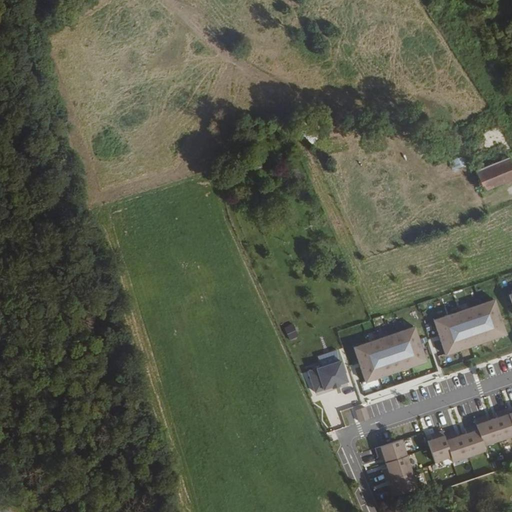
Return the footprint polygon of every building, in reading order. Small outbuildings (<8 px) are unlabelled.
[(465,155),(451,160),(454,169),(468,164),(465,155)] [(450,160),(437,166),(439,173),(453,168),(450,160)] [(511,180),(511,164),(510,160),(476,173),(485,192),(511,180)] [(507,334),(495,299),(434,320),(446,355),(481,343),(507,334)] [(427,362),(415,326),(354,347),(366,382),(397,372),(427,362)] [(347,381),(340,361),(308,372),(315,392),(332,387),(335,386),(339,384),(347,381)] [(360,422),(370,419),(366,407),(356,410),(360,422)] [(500,440),(511,435),(511,422),(509,413),(507,408),(502,410),(495,413),(497,417),(492,419),(500,440)] [(484,446),(500,440),(492,419),(488,421),(486,416),(480,418),(475,420),(477,424),(484,446)] [(486,451),(484,446),(477,424),(470,427),(465,428),(467,433),(463,435),(471,456),(486,451)] [(436,463),(452,457),(444,436),(443,431),(436,433),(431,435),(433,439),(428,441),(436,463)] [(454,462),(471,456),(463,435),(458,437),(456,431),(451,433),(444,436),(452,457),(454,462)] [(384,458),(386,463),(408,456),(402,439),(375,449),(378,455),(379,460),(384,458)] [(360,452),(362,464),(377,461),(375,449),(360,452)] [(413,472),(408,456),(386,463),(387,468),(382,470),(384,475),(387,481),(391,480),(413,472)] [(419,488),(413,472),(391,480),(393,484),(388,486),(390,491),(392,497),(419,488)]
